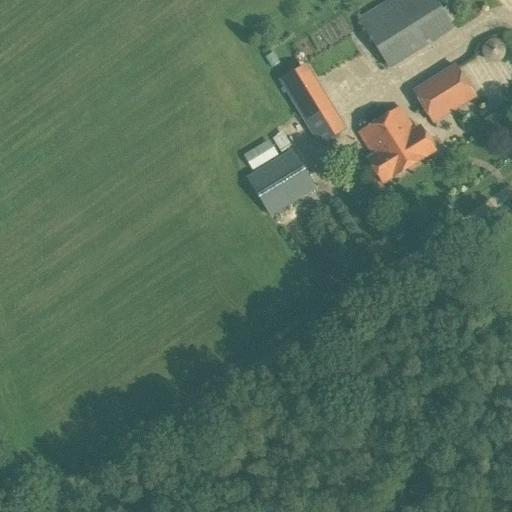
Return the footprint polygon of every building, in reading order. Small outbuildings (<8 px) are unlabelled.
[(385,64),(450,24),(434,0),(389,0),(358,20),(385,64)] [(278,81),(291,103),(320,86),(306,64),(278,81)] [(476,97),(455,64),(412,90),(433,124),(476,97)] [(423,158),(435,151),(422,130),(415,134),(399,107),(358,133),(377,163),(371,166),(382,184),(393,177),(424,158),(423,158)] [(334,110),(306,127),(319,148),(346,130),(334,110)] [(253,172),(278,156),(268,139),(243,155),(253,172)] [(269,217),(313,190),(290,153),(246,180),(269,217)]
